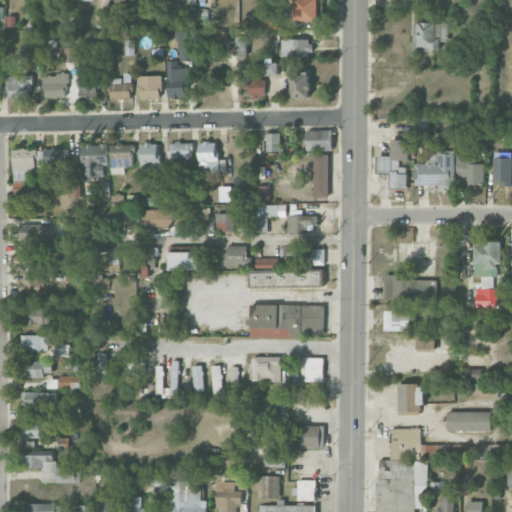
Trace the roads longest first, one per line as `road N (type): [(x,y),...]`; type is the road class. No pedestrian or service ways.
road 1 (secondary): [(356,0),(350,511)]
road 2 (residential): [(356,117),(0,123)]
road 3 (residential): [(353,242),(168,242)]
road 4 (residential): [(511,216),(354,217)]
